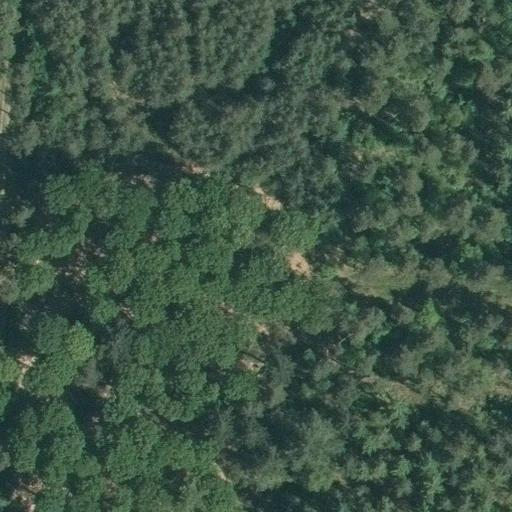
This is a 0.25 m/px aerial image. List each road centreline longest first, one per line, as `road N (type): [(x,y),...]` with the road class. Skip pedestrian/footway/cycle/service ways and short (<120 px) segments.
road 1 (track): [(326,511),(366,0)]
road 2 (track): [(15,0),(0,202)]
road 3 (track): [(511,298),(342,287)]
